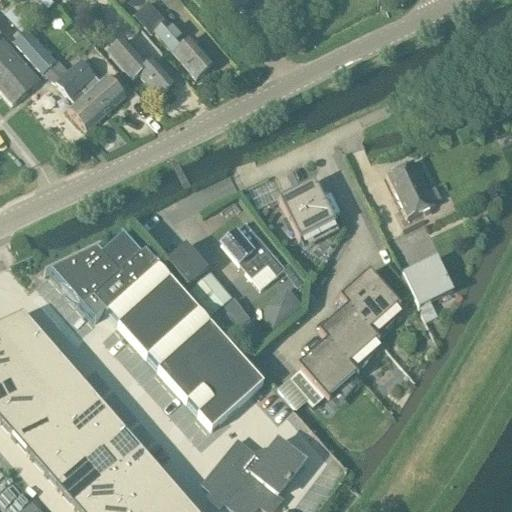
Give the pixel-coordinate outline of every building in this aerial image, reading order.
[(53,7),(47,0),(37,0),(47,12),(53,7)] [(153,37),(172,57),(185,46),(185,45),(166,23),(164,25),(149,6),(133,20),(150,40),(153,37)] [(90,8),(84,14),(86,24),(96,26),(102,18),(99,10),(90,8)] [(25,28),(10,12),(1,20),(15,36),(25,28)] [(42,80),(54,86),(67,75),(57,64),(54,66),(26,35),(13,47),(42,80)] [(0,95),(12,109),(39,85),(0,40),(0,95)] [(185,45),(185,46),(172,57),(195,84),(213,68),(190,41),(185,45)] [(124,42),(116,50),(108,57),(131,84),(138,78),(158,101),(175,87),(154,63),(147,69),(124,42)] [(80,65),(67,76),(81,91),(84,88),(89,93),(85,96),(105,118),(125,101),(106,80),(98,86),(93,81),(80,65)] [(67,76),(55,86),(69,102),(74,108),(66,115),(85,136),(105,118),(85,96),(82,99),(77,94),(81,91),(67,76)] [(433,210),(425,193),(412,166),(384,180),(406,223),(433,210)] [(313,185),(277,204),(299,246),(300,245),(299,243),(331,226),(333,229),(334,228),(313,185)] [(290,266),(282,272),(257,243),(246,252),(233,237),(220,248),(237,268),(237,269),(250,284),(266,271),(275,281),(282,275),(297,293),(306,286),(290,266)] [(94,328),(105,318),(106,318),(116,330),(156,375),(185,407),(210,435),(262,389),(143,256),(139,260),(120,238),(119,239),(120,241),(100,259),(96,255),(99,253),(98,252),(42,278),(43,280),(49,277),(94,328)] [(186,248),(168,263),(190,289),(208,274),(186,248)] [(401,278),(401,279),(409,296),(424,327),(436,322),(429,307),(452,296),(435,261),(401,278)] [(387,297),(368,275),(339,301),(377,345),(378,344),(368,333),(395,309),(397,311),(398,310),(394,305),(400,300),(402,302),(409,296),(401,279),(397,282),(401,286),(387,297)] [(209,278),(196,289),(189,295),(210,319),(229,303),(209,278)] [(260,314),(275,330),(302,307),(288,290),(260,314)] [(318,336),(356,379),(357,379),(347,367),(374,343),(376,345),(377,345),(339,301),(338,302),(346,311),(318,336)] [(190,511),(22,320),(0,329),(0,428),(73,511),(190,511)] [(250,323),(230,338),(247,360),(266,346),(250,323)] [(356,380),(356,379),(318,336),(317,336),(325,345),(296,370),(327,405),(328,404),(326,402),(354,377),(356,380)] [(275,511),(282,504),(278,501),(305,467),(276,443),(260,463),(236,444),(199,490),(208,497),(204,502),(215,511),(219,511),(222,509),(226,511),(257,511),(258,511),(275,511)] [(38,511),(30,503),(21,511),(38,511)]
